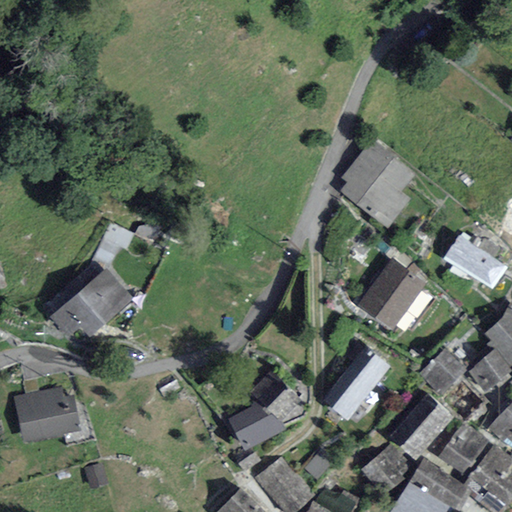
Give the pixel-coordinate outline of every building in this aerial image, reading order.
[(388,227),(411,198),(404,192),(418,175),(375,141),(345,178),(351,182),(343,192),(388,227)] [(492,291),(507,268),(459,236),(444,259),(492,291)] [(392,259),(358,305),(392,331),(427,284),(392,259)] [(88,338),(133,299),(107,268),(50,318),(68,338),(79,328),(88,338)] [(511,313),(484,334),(490,341),(485,346),(491,352),(495,349),(509,367),(511,364),(511,313)] [(366,348),(346,372),(371,392),(390,367),(366,348)] [(419,374),(439,396),(465,370),(445,349),(419,374)] [(468,372),(484,392),(511,371),(509,367),(495,349),(491,352),(468,372)] [(281,422),(301,401),(270,372),(250,393),(260,402),(228,420),(244,449),(245,450),(251,448),(286,430),(281,422)] [(322,402),(348,422),(371,392),(346,372),(322,402)] [(178,387),(171,374),(156,383),(164,395),(178,387)] [(62,388),(13,397),(23,444),(82,433),(74,394),(63,397),(62,388)] [(454,415),(429,393),(391,435),(416,458),(454,415)] [(499,409),(484,395),(464,415),(478,430),(499,409)] [(511,402),(488,428),(503,442),(507,438),(511,442),(511,402)] [(462,422),(439,457),(463,472),(486,438),(462,422)] [(392,446),(362,469),(377,488),(382,484),(388,491),(406,477),(400,470),(406,465),(392,446)] [(511,458),(493,446),(464,484),(469,496),(492,511),(502,511),(511,499),(511,458)] [(244,472),(260,461),(251,448),(245,450),(244,449),(233,454),(244,472)] [(321,448),(302,468),(316,480),(334,460),(321,448)] [(283,511),(294,511),(314,495),(281,457),(255,479),(283,511)] [(451,506),(459,511),(467,498),(461,485),(439,471),(441,468),(423,459),(408,481),(451,506)] [(388,511),(447,511),(451,506),(408,481),(388,511)] [(266,511),(238,486),(214,511),(266,511)] [(352,511),(359,497),(344,490),(337,498),(325,489),(306,511),(352,511)]
